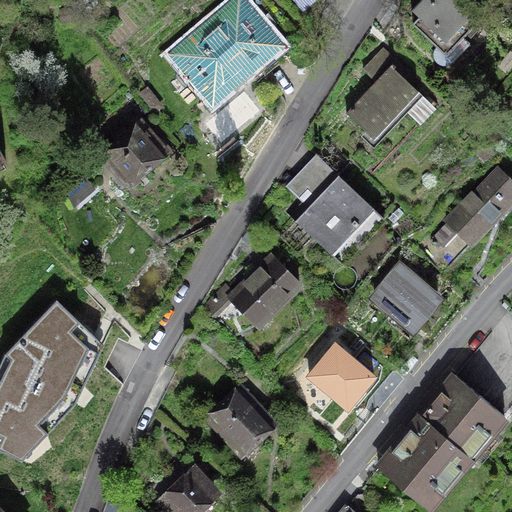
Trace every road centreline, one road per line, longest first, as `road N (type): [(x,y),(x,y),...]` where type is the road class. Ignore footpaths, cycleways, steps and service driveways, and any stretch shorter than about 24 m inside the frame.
road 1 (residential): [(88,511),(141,375),(368,0)]
road 2 (residential): [(511,274),(316,511)]
